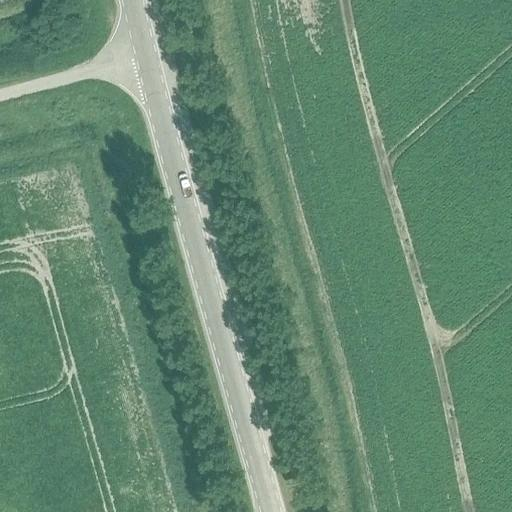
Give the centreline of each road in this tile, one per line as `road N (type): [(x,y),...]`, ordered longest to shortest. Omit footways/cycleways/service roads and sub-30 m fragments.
road 1 (tertiary): [(272,511),(146,55)]
road 2 (unclassified): [(0,95),(146,55)]
